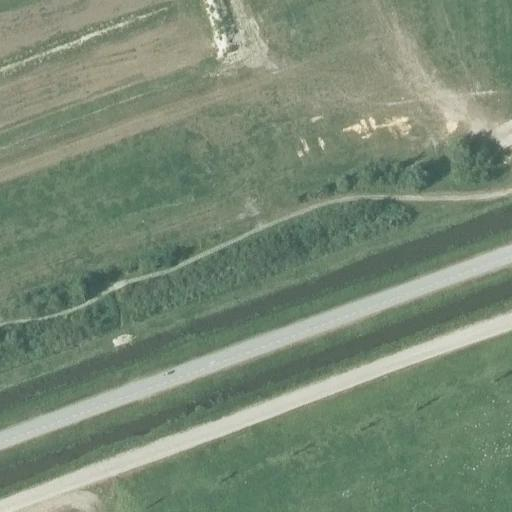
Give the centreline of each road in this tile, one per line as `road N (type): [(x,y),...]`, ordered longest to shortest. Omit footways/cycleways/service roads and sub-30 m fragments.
road 1 (track): [(511,320),(0,511)]
road 2 (unknown): [(511,194),(305,208),(184,265),(85,302),(0,322)]
